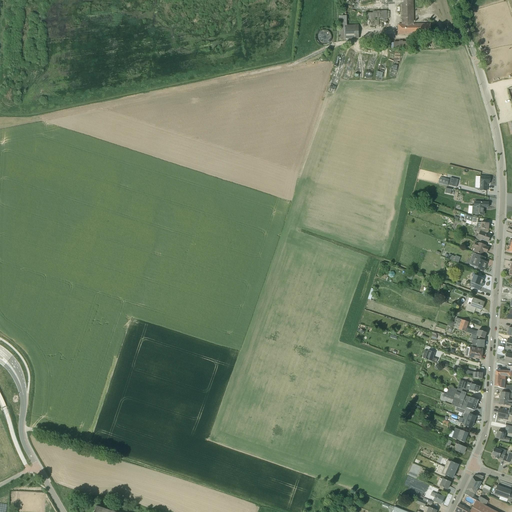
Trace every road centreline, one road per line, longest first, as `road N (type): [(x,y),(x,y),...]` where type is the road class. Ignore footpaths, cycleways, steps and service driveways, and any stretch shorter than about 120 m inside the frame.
road 1 (tertiary): [(470,464),(487,422),(502,166),(455,0)]
road 2 (track): [(20,425),(281,511)]
road 3 (track): [(495,299),(303,231)]
